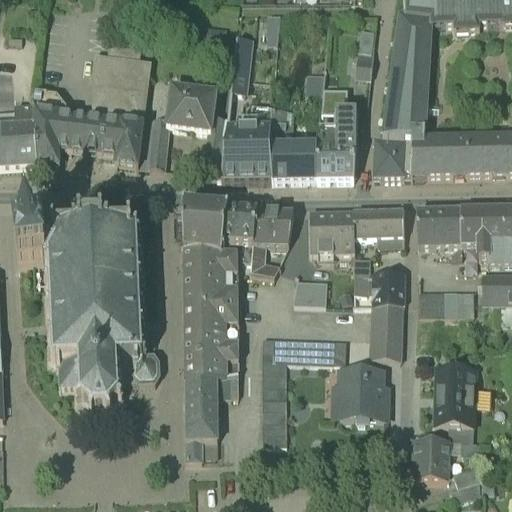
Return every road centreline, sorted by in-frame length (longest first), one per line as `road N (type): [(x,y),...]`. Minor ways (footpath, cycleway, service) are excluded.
road 1 (residential): [(101,469),(66,464),(31,438),(15,370),(6,199)]
road 2 (residential): [(171,202),(175,381),(149,456),(101,469)]
road 3 (residential): [(410,205),(406,511)]
road 4 (residential): [(387,0),(364,207)]
road 5 (residential): [(364,207),(171,202)]
road 6 (residential): [(171,202),(6,199)]
